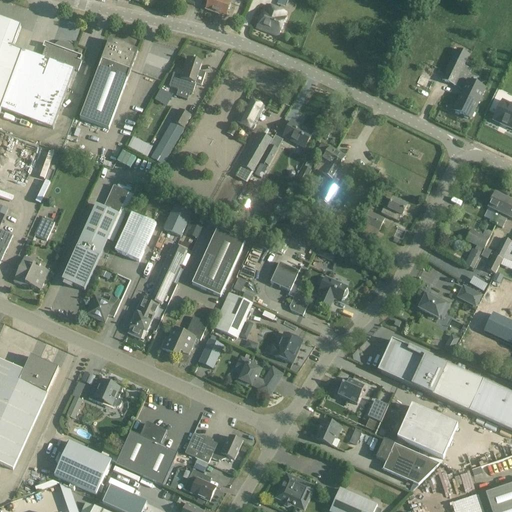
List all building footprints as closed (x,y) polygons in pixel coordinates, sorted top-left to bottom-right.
[(210,0),(207,10),(217,14),(221,0),(210,0)] [(221,0),(217,14),(227,17),(232,3),(228,2),(228,0),(221,0)] [(287,12),(266,5),(264,10),(257,29),(279,37),(286,18),(285,18),(287,12)] [(0,20),(0,114),(1,111),(23,54),(13,50),(21,29),(0,20)] [(124,46),(109,42),(80,120),(109,131),(138,53),(124,46)] [(23,54),(1,111),(19,118),(53,130),(75,71),(78,72),(82,62),(81,62),(82,58),(75,55),(75,53),(74,51),(73,49),(72,47),(71,46),(69,44),(67,43),(65,43),(63,43),(61,43),(59,44),(57,45),(55,46),(54,48),(52,47),(50,52),(45,50),(42,59),(24,52),(23,54)] [(470,55),(457,49),(443,80),(461,89),(471,69),(464,66),(470,55)] [(187,60),(181,77),(180,79),(195,85),(201,87),(206,74),(199,72),(201,65),(187,60)] [(180,79),(181,77),(173,74),(168,88),(179,91),(177,97),(187,100),(189,95),(192,96),(195,85),(180,79)] [(433,82),(420,76),(417,84),(430,89),(433,82)] [(486,89),(468,81),(454,112),(471,120),(486,89)] [(264,107),(250,100),(243,113),(240,111),(235,122),(253,130),(264,107)] [(511,105),(503,101),(493,121),(511,129),(511,105)] [(172,123),(156,151),(168,158),(184,130),(184,129),(191,117),(180,110),(173,123),(172,123)] [(312,134),(291,122),(283,138),(304,149),(312,134)] [(260,134),(254,145),(266,152),(270,145),(273,141),(260,134)] [(261,163),(254,174),(262,179),(269,167),(279,150),(278,150),(270,145),(266,152),(260,162),(261,163)] [(316,170),(321,174),(335,152),(330,148),(329,149),(322,145),(318,151),(325,155),(316,170)] [(335,152),(321,174),(334,181),(342,169),(339,168),(345,158),(335,152)] [(304,167),(297,180),(304,184),(312,171),(310,170),(305,167),(304,167)] [(379,172),(374,169),(373,172),(375,173),(373,177),(380,181),(382,177),(378,175),(379,172)] [(339,189),(327,182),(317,199),(328,206),(329,204),(330,205),(339,189)] [(72,291),(73,287),(84,292),(129,193),(114,186),(104,210),(96,206),(62,282),(64,283),(63,287),(72,291)] [(491,202),(488,209),(494,212),(489,223),(496,226),(508,201),(495,195),(494,196),(492,196),(490,200),(491,202)] [(299,202),(294,199),(287,211),(294,215),(298,208),(296,207),(299,202)] [(407,206),(393,200),(389,209),(385,207),(382,214),(399,223),(407,206)] [(511,203),(508,201),(496,226),(502,229),(507,218),(511,220),(511,203)] [(0,206),(0,213),(5,216),(8,210),(0,206)] [(175,208),(163,233),(180,240),(191,215),(175,208)] [(385,220),(369,212),(363,224),(368,226),(363,235),(375,240),(385,220)] [(156,226),(132,215),(115,253),(139,264),(156,226)] [(54,224),(42,219),(35,236),(47,241),(54,224)] [(353,222),(347,232),(353,235),(358,225),(353,222)] [(193,224),(188,236),(197,240),(203,227),(193,224)] [(245,243),(217,230),(192,286),(220,299),(245,243)] [(472,250),(465,266),(473,270),(483,250),(484,250),(489,239),(471,230),(466,241),(477,247),(475,251),(472,250)] [(0,261),(1,262),(7,249),(7,250),(13,237),(0,231),(0,261)] [(501,263),(511,243),(503,239),(495,256),(494,256),(487,270),(496,274),(501,263)] [(511,243),(503,259),(511,263),(511,242),(511,243)] [(247,259),(255,264),(265,249),(257,244),(247,259)] [(318,246),(315,254),(326,259),(329,260),(333,252),(318,246)] [(185,253),(173,247),(150,298),(146,296),(144,302),(142,301),(132,322),(134,323),(128,335),(140,341),(144,332),(147,334),(160,306),(161,306),(185,253)] [(36,264),(25,258),(14,283),(25,288),(26,285),(40,292),(49,273),(35,266),(36,264)] [(299,274),(279,265),(270,285),(289,294),(288,297),(293,300),(289,309),(291,313),(303,318),(308,307),(303,295),(297,292),(307,271),(301,268),(299,274)] [(179,269),(172,283),(177,285),(183,271),(179,269)] [(496,275),(493,281),(500,285),(503,278),(496,275)] [(238,278),(235,290),(243,292),(246,280),(238,278)] [(471,285),(485,292),(488,285),(475,278),(471,285)] [(347,289),(325,279),(319,293),(322,294),(318,304),(329,309),(333,300),(341,303),(342,300),(343,301),(345,300),(346,298),(347,296),(347,294),(347,292),(346,292),(347,289)] [(481,297),(464,288),(458,298),(476,308),(481,297)] [(489,291),(486,297),(492,300),(495,294),(489,291)] [(253,305),(229,294),(213,329),(237,340),(253,305)] [(450,305),(430,295),(426,303),(423,301),(419,310),(439,320),(443,312),(446,314),(450,305)] [(108,304),(95,298),(86,316),(105,324),(110,314),(115,316),(121,303),(111,298),(108,304)] [(511,323),(493,315),(485,333),(511,346),(511,323)] [(208,325),(193,319),(186,335),(174,330),(169,341),(166,339),(161,350),(178,358),(182,349),(190,352),(196,340),(200,342),(208,325)] [(302,343),(284,335),(278,348),(273,345),(268,355),(292,366),(302,343)] [(444,350),(452,354),(459,339),(452,335),(444,350)] [(224,347),(209,341),(199,364),(213,371),(224,347)] [(511,395),(438,362),(392,341),(378,373),(511,433),(511,395)] [(58,370),(31,358),(24,373),(0,362),(0,465),(13,471),(47,396),(58,370)] [(251,364),(240,359),(236,369),(241,371),(235,384),(245,388),(246,386),(251,388),(252,386),(259,389),(258,392),(269,399),(283,377),(272,370),(263,383),(257,380),(261,372),(250,367),(251,364)] [(363,395),(362,394),(365,387),(350,380),(346,387),(343,386),(338,397),(358,406),(363,395)] [(106,385),(97,381),(88,400),(102,407),(103,404),(114,409),(115,409),(116,409),(117,409),(118,409),(119,408),(120,407),(120,406),(121,406),(121,405),(121,404),(120,403),(120,402),(119,401),(118,401),(123,390),(107,382),(106,385)] [(75,397),(66,417),(75,420),(83,401),(75,397)] [(368,418),(381,424),(389,408),(375,402),(368,418)] [(458,428),(412,407),(397,440),(443,461),(458,428)] [(341,429),(322,420),(318,431),(320,432),(316,440),(331,447),(334,439),(337,440),(341,429)] [(131,435),(116,467),(163,488),(178,456),(161,448),(167,434),(147,425),(140,439),(131,435)] [(357,429),(350,442),(357,445),(364,433),(357,429)] [(194,435),(185,454),(209,465),(211,459),(219,463),(220,461),(219,461),(225,449),(217,446),(218,445),(200,436),(199,437),(194,435)] [(225,449),(219,461),(220,461),(221,462),(225,460),(227,457),(234,461),(242,443),(230,438),(225,449)] [(440,466),(384,441),(376,459),(386,464),(383,471),(418,487),(440,466)] [(111,462),(69,443),(54,477),(96,496),(111,462)] [(188,482),(184,491),(190,495),(209,503),(216,490),(203,484),(206,477),(193,471),(188,482)] [(304,511),(315,489),(287,477),(276,499),(283,502),(283,504),(284,507),(287,509),(290,508),(291,506),(304,511)] [(511,511),(511,486),(486,496),(491,511),(511,511)] [(117,511),(143,511),(147,504),(111,488),(103,505),(117,511)] [(374,511),(377,507),(340,491),(330,511),(374,511)]
